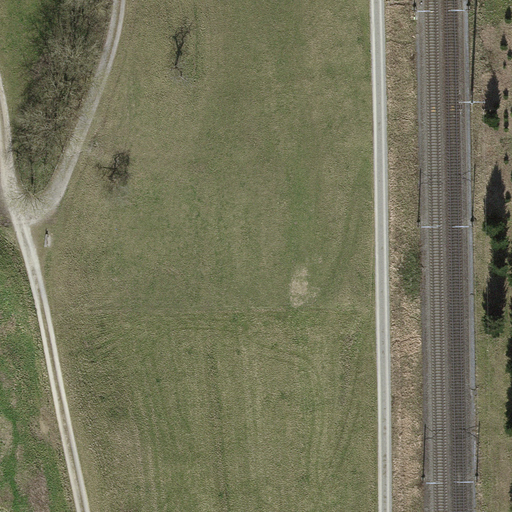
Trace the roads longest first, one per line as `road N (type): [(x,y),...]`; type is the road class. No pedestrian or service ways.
road 1 (track): [(386,511),(377,0)]
road 2 (track): [(83,511),(15,209)]
road 3 (track): [(15,209),(41,212),(65,172),(98,95),(117,0)]
road 4 (track): [(0,90),(15,209)]
